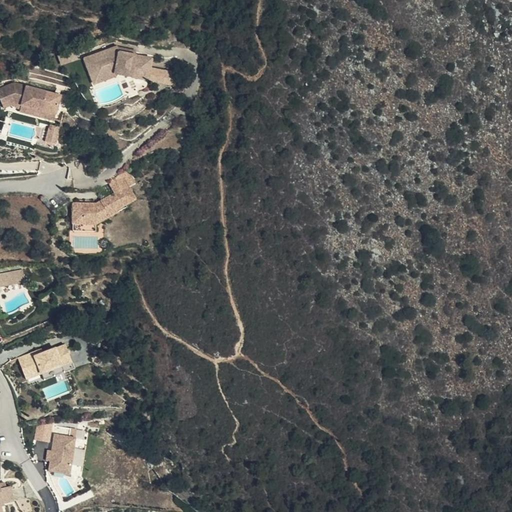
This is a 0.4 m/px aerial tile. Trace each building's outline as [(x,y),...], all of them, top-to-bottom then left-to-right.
[(133,50),(134,45),(106,54),(113,73),(131,67),(142,70),(140,75),(162,80),(167,60),(151,55),(133,50)] [(153,50),(134,45),(133,50),(151,55),(153,50)] [(131,72),(131,67),(113,73),(106,54),(99,56),(108,82),(131,74),(131,72)] [(131,67),(131,72),(140,75),(142,70),(131,67)] [(0,92),(0,102),(4,111),(10,109),(15,107),(16,102),(23,104),(21,112),(45,118),(44,121),(55,123),(61,99),(13,87),(0,92)] [(4,111),(0,102),(0,124),(5,125),(10,109),(4,111)] [(45,118),(21,112),(20,115),(44,121),(45,118)] [(61,129),(50,127),(46,145),(57,147),(61,129)] [(123,193),(116,181),(105,188),(112,198),(117,196),(123,193)] [(123,209),(117,196),(112,198),(95,207),(71,206),(71,225),(94,226),(114,216),(113,214),(123,209)] [(94,226),(71,225),(70,234),(93,235),(94,226)] [(0,285),(24,281),(22,265),(0,268),(0,285)] [(66,345),(56,349),(62,366),(42,374),(44,381),(75,370),(66,345)] [(43,353),(42,350),(18,358),(26,380),(62,366),(56,349),(43,353)] [(77,434),(77,446),(84,446),(84,442),(86,442),(87,428),(54,426),(53,432),(77,434)] [(53,435),(52,443),(72,445),(73,438),(53,435)] [(72,445),(52,443),(50,452),(53,452),(51,463),(49,462),(48,473),(69,475),(72,445)] [(0,507),(1,507),(3,507),(2,504),(13,502),(10,487),(6,488),(0,488),(0,507)]
